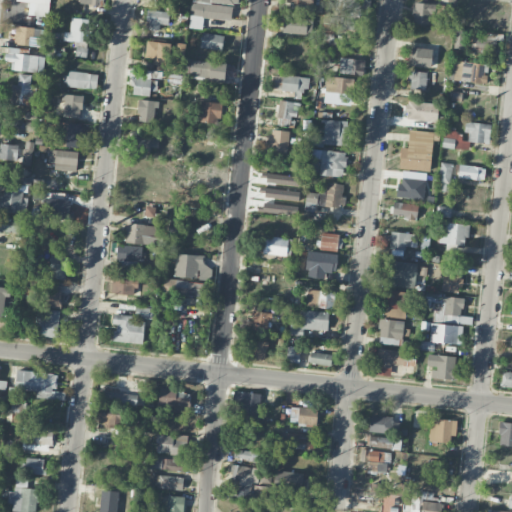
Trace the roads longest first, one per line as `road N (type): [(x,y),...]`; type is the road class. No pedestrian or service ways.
road 1 (tertiary): [(511,404),(0,349)]
road 2 (residential): [(122,0),(68,511)]
road 3 (residential): [(260,0),(207,511)]
road 4 (residential): [(392,0),(336,510)]
road 5 (residential): [(511,106),(466,511)]
